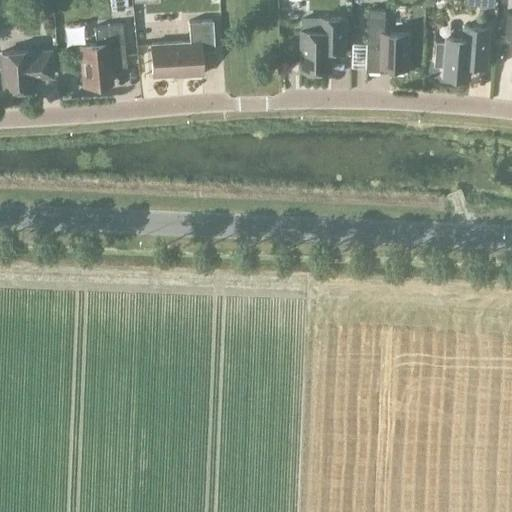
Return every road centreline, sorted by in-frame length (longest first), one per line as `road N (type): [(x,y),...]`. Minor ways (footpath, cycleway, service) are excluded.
road 1 (residential): [(0,119),(316,100),(511,110)]
road 2 (unclassified): [(511,237),(0,217)]
